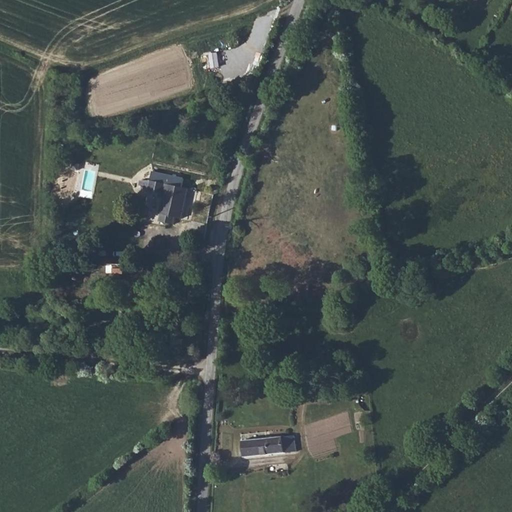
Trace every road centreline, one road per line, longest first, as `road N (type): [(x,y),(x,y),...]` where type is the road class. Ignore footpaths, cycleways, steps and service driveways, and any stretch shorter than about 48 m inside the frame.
road 1 (unclassified): [(204,511),(224,195),(297,0)]
road 2 (track): [(209,372),(0,353)]
